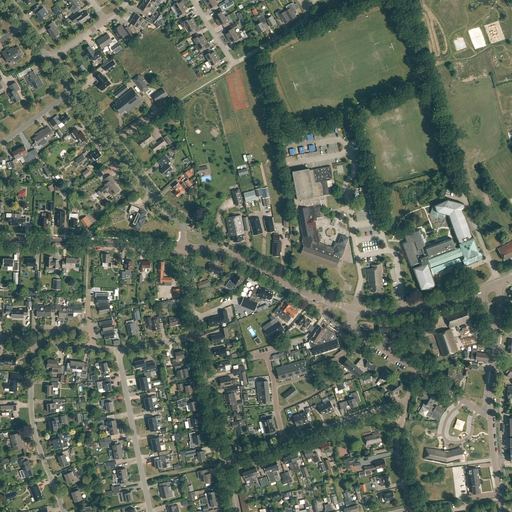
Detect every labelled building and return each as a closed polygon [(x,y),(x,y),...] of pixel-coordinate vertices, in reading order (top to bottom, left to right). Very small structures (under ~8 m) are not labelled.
[(72,7),(69,9),(71,12),(72,11),(74,13),(80,9),(78,7),(81,4),(78,0),(77,0),(71,5),(72,7)] [(142,4),(155,12),(156,10),(152,7),(153,4),(146,0),(145,0),(145,1),(144,0),(142,4)] [(175,0),(171,2),(176,10),(185,5),(182,1),(179,3),(177,0),(175,0)] [(214,0),(206,5),(209,9),(218,4),(216,2),(219,0),(214,0)] [(285,11),(290,20),(296,17),(293,11),(295,9),(292,3),(286,7),(288,10),(285,11)] [(149,11),(153,14),(155,12),(142,4),(140,7),(141,8),(140,9),(147,14),(149,11)] [(176,10),(181,18),(186,15),(184,11),(187,9),(185,5),(176,10)] [(52,8),(58,15),(61,13),(55,6),(52,8)] [(37,17),(36,18),(39,23),(45,19),(44,17),(49,14),(43,7),(40,10),(37,7),(32,11),(37,17)] [(217,22),(225,17),(221,9),(215,12),(217,16),(214,18),(217,22)] [(281,18),(284,23),(290,20),(285,11),(282,13),(281,10),(275,13),(278,19),(281,18)] [(79,20),(81,24),(90,18),(86,11),(80,16),(78,13),(71,18),(75,23),(79,20)] [(263,12),(260,14),(261,16),(264,22),(267,20),(271,27),(276,24),(272,16),(269,18),(267,16),(268,16),(263,12)] [(133,18),(146,26),(147,24),(143,21),(144,19),(137,14),(136,15),(135,15),(133,18)] [(182,20),(179,22),(183,29),(186,27),(195,22),(192,18),(189,20),(187,16),(181,20),(182,20)] [(261,22),(256,25),(258,29),(256,30),(259,34),(266,30),(262,23),(264,22),(261,16),(258,18),(261,22)] [(222,24),(225,28),(230,24),(225,17),(217,22),(219,26),(222,24)] [(140,26),(144,28),(146,26),(133,18),(131,21),(132,22),(131,23),(138,28),(140,26)] [(48,30),(51,34),(51,35),(53,38),(60,34),(57,30),(55,27),(56,26),(52,22),(47,26),(49,29),(48,30)] [(195,22),(186,27),(191,35),(196,32),(194,28),(197,26),(195,22)] [(225,34),(228,38),(236,33),(234,29),(238,26),(236,23),(226,29),(228,32),(225,34)] [(118,35),(121,39),(126,36),(128,38),(130,37),(133,35),(128,27),(125,30),(121,25),(116,28),(117,28),(114,30),(117,35),(118,35)] [(233,41),(236,44),(243,40),(242,37),(239,31),(236,33),(228,38),(230,43),(233,41)] [(192,37),(196,45),(205,39),(203,35),(199,37),(197,33),(192,37)] [(103,37),(97,41),(102,48),(109,44),(110,46),(112,45),(117,52),(122,49),(118,42),(115,44),(113,42),(108,34),(103,37)] [(196,45),(201,52),(207,49),(204,45),(208,43),(205,39),(196,45)] [(86,52),(82,55),(85,58),(88,56),(90,58),(89,59),(90,60),(93,60),(93,59),(95,58),(96,60),(103,55),(99,49),(94,52),(90,46),(84,50),(86,52)] [(6,50),(2,53),(8,63),(14,60),(15,62),(22,58),(19,54),(22,52),(18,47),(13,50),(12,48),(7,52),(6,50)] [(204,53),(208,61),(217,55),(215,51),(211,53),(209,50),(204,53)] [(208,61),(213,69),(218,65),(216,62),(219,60),(217,55),(208,61)] [(113,60),(103,67),(106,71),(116,64),(113,60)] [(31,86),(33,85),(35,89),(43,84),(40,78),(38,79),(34,71),(25,76),(31,86)] [(98,88),(100,90),(101,90),(102,91),(102,90),(104,91),(105,89),(106,88),(111,84),(106,76),(104,77),(101,73),(95,77),(98,82),(96,84),(99,87),(98,88)] [(149,89),(138,75),(133,79),(144,93),(149,89)] [(9,86),(12,91),(9,93),(14,103),(21,99),(17,91),(20,89),(16,83),(9,86)] [(115,94),(117,97),(128,88),(126,85),(115,94)] [(119,100),(116,102),(117,103),(113,106),(120,114),(125,110),(127,113),(142,101),(133,88),(119,99),(119,100)] [(158,102),(168,96),(165,90),(154,96),(158,102)] [(60,118),(57,115),(49,122),(53,127),(57,124),(58,125),(62,122),(64,124),(64,123),(65,123),(67,122),(67,121),(71,118),(69,116),(68,116),(66,113),(60,118)] [(355,127),(352,128),(352,125),(345,126),(347,136),(349,135),(350,138),(357,136),(355,127)] [(43,129),(37,134),(38,135),(33,139),(36,142),(37,143),(39,141),(43,145),(47,142),(45,139),(53,133),(48,127),(44,130),(43,129)] [(70,133),(75,140),(78,138),(81,142),(78,144),(80,147),(81,147),(85,144),(85,143),(84,141),(86,139),(84,136),(85,136),(82,132),(80,133),(76,128),(70,133)] [(138,141),(143,148),(151,141),(154,145),(151,147),(155,152),(166,143),(163,138),(157,143),(149,132),(138,141)] [(164,138),(170,145),(173,142),(168,135),(164,138)] [(24,146),(19,149),(25,162),(25,161),(26,162),(38,156),(38,155),(35,149),(28,153),(24,146)] [(19,149),(13,152),(16,159),(20,158),(22,163),(25,162),(19,149)] [(91,164),(93,167),(98,163),(96,160),(102,155),(101,154),(101,153),(101,152),(100,152),(98,150),(91,155),(88,157),(92,163),(91,164)] [(82,155),(74,160),(78,165),(85,159),(82,155)] [(169,173),(170,174),(170,172),(174,169),(169,163),(170,161),(165,155),(158,161),(164,167),(160,170),(165,176),(169,173)] [(293,175),(289,176),(290,179),(294,202),(295,209),(298,208),(321,204),(320,199),(322,198),(324,198),(323,195),(326,195),(329,194),(328,187),(326,178),(332,177),(330,166),(309,170),(309,168),(292,171),(293,175)] [(189,170),(183,174),(187,179),(192,175),(189,170)] [(110,175),(105,179),(108,182),(105,185),(106,186),(101,190),(104,194),(109,190),(112,195),(119,190),(113,183),(115,181),(110,175)] [(188,187),(189,187),(190,188),(193,186),(188,180),(185,182),(188,187)] [(179,183),(174,187),(177,191),(175,193),(178,196),(184,191),(186,192),(189,190),(183,182),(180,185),(179,183)] [(262,198),(264,207),(270,205),(268,197),(269,197),(267,186),(259,188),(255,189),(257,197),(261,196),(262,198)] [(237,206),(243,204),(239,189),(233,191),(237,206)] [(243,193),(245,202),(256,199),(254,190),(243,193)] [(353,195),(354,199),(354,200),(374,197),(373,192),(353,195)] [(413,268),(421,290),(432,289),(435,284),(432,275),(446,265),(454,262),(462,260),(464,265),(467,266),(483,258),(481,252),(479,251),(474,239),(475,238),(471,232),(462,210),(465,207),(464,204),(448,199),(432,207),(430,214),(434,216),(444,219),(447,215),(449,215),(458,241),(453,242),(452,239),(451,238),(449,239),(448,238),(430,245),(430,246),(426,247),(425,243),(426,243),(422,233),(421,234),(420,230),(419,230),(404,235),(404,236),(405,241),(402,243),(401,244),(404,251),(403,251),(406,260),(407,260),(411,268),(412,269),(413,268)] [(321,204),(298,208),(304,236),(302,239),(302,241),(302,244),(304,246),(301,254),(337,267),(339,260),(340,258),(340,256),(342,256),(349,238),(341,235),(338,243),(335,242),(333,247),(331,246),(330,247),(323,244),(323,245),(320,244),(320,243),(319,243),(320,240),(318,230),(317,230),(315,221),(317,221),(317,220),(317,218),(321,217),(319,208),(322,207),(321,204)] [(129,212),(135,214),(135,213),(137,214),(133,223),(132,227),(133,228),(134,229),(135,229),(136,229),(138,230),(139,226),(141,227),(146,216),(144,216),(146,212),(132,205),(129,212)] [(65,220),(65,212),(57,211),(57,219),(58,219),(57,227),(58,227),(59,227),(60,227),(61,227),(64,227),(64,220),(65,220)] [(12,226),(16,226),(16,213),(7,213),(6,222),(11,222),(11,223),(11,226),(12,226)] [(16,213),(16,226),(17,226),(17,225),(26,225),(26,219),(21,218),(21,214),(16,213)] [(41,226),(42,227),(44,227),(44,226),(48,226),(48,218),(51,218),(51,214),(42,213),(42,217),(41,217),(41,226)] [(74,228),(76,228),(77,227),(77,228),(78,219),(77,219),(78,214),(70,214),(69,219),(71,219),(71,227),(74,227),(74,228)] [(230,241),(233,240),(234,242),(244,240),(243,236),(244,236),(243,231),(244,231),(240,215),(226,218),(230,241)] [(85,217),(81,220),(83,222),(83,221),(87,227),(91,224),(88,219),(86,219),(85,217)] [(249,220),(253,235),(263,233),(259,217),(249,220)] [(264,219),(266,226),(267,232),(274,231),(272,218),(264,219)] [(278,236),(274,236),(274,242),(273,255),(279,256),(280,252),(281,252),(281,242),(277,242),(278,236)] [(511,241),(498,249),(504,260),(510,257),(511,260),(511,241)] [(103,266),(107,267),(108,262),(110,263),(110,258),(109,258),(110,254),(106,254),(106,253),(104,253),(104,254),(102,254),(102,258),(103,258),(103,262),(103,266)] [(46,270),(52,270),(52,269),(55,270),(55,268),(58,268),(58,262),(58,261),(52,260),(52,257),(51,257),(51,256),(49,256),(48,257),(47,257),(46,266),(47,266),(46,270)] [(63,268),(68,268),(68,266),(79,267),(80,259),(75,259),(75,258),(67,258),(67,261),(63,261),(63,268)] [(14,266),(16,266),(15,270),(19,271),(19,262),(16,262),(14,262),(14,259),(4,259),(3,266),(14,266)] [(27,259),(27,265),(33,266),(33,270),(37,271),(37,265),(35,265),(36,259),(27,259)] [(125,267),(125,270),(126,270),(126,272),(124,272),(124,277),(126,277),(126,275),(131,275),(132,270),(132,261),(131,261),(129,261),(126,261),(126,264),(125,264),(125,267)] [(141,267),(140,271),(144,271),(144,267),(150,268),(150,262),(142,261),(142,267),(141,267)] [(164,282),(171,282),(171,278),(163,278),(163,270),(164,270),(164,262),(158,262),(158,266),(158,270),(159,270),(159,277),(158,277),(158,282),(164,282)] [(207,271),(221,276),(223,269),(215,266),(215,265),(210,263),(207,271)] [(372,289),(372,292),(381,291),(381,287),(382,287),(382,283),(381,264),(371,265),(372,268),(367,269),(369,290),(372,289)] [(229,280),(226,284),(225,286),(230,289),(232,286),(235,288),(237,285),(239,286),(243,279),(237,275),(233,282),(229,280)] [(209,279),(197,284),(199,289),(211,284),(209,279)] [(243,298),(241,305),(255,311),(255,310),(256,308),(260,298),(261,299),(261,298),(265,300),(266,299),(271,300),(274,292),(268,290),(268,289),(261,286),(259,290),(254,288),(249,301),(243,298)] [(98,296),(98,302),(107,303),(109,302),(110,302),(110,300),(108,300),(108,297),(109,297),(109,293),(96,293),(96,296),(98,296)] [(276,310),(273,313),(286,324),(292,317),(293,318),(298,312),(291,307),(291,306),(287,303),(288,302),(285,300),(282,302),(278,306),(279,306),(276,310)] [(99,305),(100,313),(111,311),(111,309),(109,309),(108,306),(110,305),(109,302),(107,303),(98,302),(96,302),(96,305),(99,305)] [(41,316),(44,316),(44,307),(38,306),(38,304),(33,304),(33,311),(37,311),(36,317),(41,317),(41,316)] [(51,312),(55,312),(55,305),(50,305),(50,307),(44,307),(44,316),(51,316),(51,312)] [(59,316),(66,317),(66,308),(61,307),(61,305),(55,305),(55,312),(59,312),(59,316)] [(66,317),(73,317),(73,316),(75,316),(77,314),(77,313),(81,313),(81,305),(78,305),(78,306),(72,306),(72,308),(71,308),(71,306),(66,306),(66,308),(66,317)] [(6,314),(12,314),(12,317),(24,318),(24,315),(28,315),(28,309),(23,308),(23,310),(12,309),(12,308),(6,308),(6,314)] [(132,310),(134,321),(140,320),(138,308),(134,309),(134,310),(132,310)] [(445,315),(450,328),(470,321),(467,309),(460,312),(460,310),(445,315)] [(212,319),(208,319),(209,322),(208,323),(209,325),(210,327),(216,326),(216,327),(219,325),(221,325),(221,323),(228,322),(226,310),(220,312),(221,316),(214,317),(212,318),(212,319)] [(303,326),(307,329),(309,325),(312,321),(308,318),(304,316),(302,319),(300,321),(298,324),(302,327),(303,326)] [(152,329),(152,331),(159,329),(158,322),(159,322),(158,319),(151,320),(151,317),(145,318),(147,326),(148,326),(148,329),(150,330),(152,329)] [(173,318),(173,317),(169,318),(170,326),(181,324),(180,317),(173,318)] [(103,325),(104,331),(114,329),(115,329),(115,326),(112,327),(112,323),(113,323),(112,320),(99,322),(100,326),(103,325)] [(279,321),(265,330),(270,338),(284,330),(279,321)] [(136,329),(135,323),(127,324),(129,336),(136,335),(135,329),(136,329)] [(388,334),(388,339),(391,339),(391,333),(394,333),(394,323),(376,323),(375,334),(388,334)] [(312,347),(315,357),(315,355),(339,347),(340,349),(337,339),(336,339),(335,336),(336,335),(333,333),(333,332),(327,328),(327,326),(325,325),(324,326),(323,328),(320,326),(318,330),(317,329),(308,343),(310,348),(312,347)] [(211,336),(213,343),(220,341),(220,339),(228,337),(226,328),(221,329),(222,335),(219,335),(219,334),(211,336)] [(104,334),(105,340),(115,338),(114,332),(115,332),(114,329),(104,331),(101,331),(102,334),(104,334)] [(435,334),(443,356),(458,351),(450,329),(435,334)] [(214,349),(215,356),(220,355),(220,357),(227,356),(226,348),(222,349),(221,348),(214,349)] [(476,360),(487,361),(488,354),(477,352),(477,349),(472,348),(471,359),(476,360)] [(184,357),(183,351),(175,353),(176,358),(171,360),(173,365),(180,364),(178,359),(184,357)] [(0,365),(4,366),(4,364),(16,365),(16,357),(5,356),(4,359),(0,358),(0,365)] [(144,359),(135,362),(136,368),(143,366),(144,370),(156,368),(155,362),(145,364),(144,359)] [(343,364),(358,377),(362,372),(363,373),(367,368),(374,371),(377,366),(367,361),(366,364),(360,359),(355,365),(348,359),(343,364)] [(52,372),(60,373),(61,365),(57,365),(57,361),(48,360),(48,366),(48,368),(53,368),(52,372)] [(72,368),(77,369),(78,361),(71,361),(71,363),(68,363),(67,363),(67,367),(66,372),(72,373),(72,368)] [(78,361),(77,369),(82,369),(81,374),(81,377),(86,377),(87,374),(87,369),(84,369),(85,362),(78,361)] [(217,364),(218,370),(225,369),(225,370),(230,369),(229,366),(231,366),(230,361),(220,363),(220,364),(217,364)] [(306,371),(303,361),(296,363),(299,373),(306,371)] [(96,363),(96,367),(101,366),(102,371),(108,370),(107,362),(101,363),(101,362),(96,363)] [(299,373),(296,363),(290,365),(293,375),(299,373)] [(177,375),(178,378),(183,377),(189,376),(187,368),(182,369),(181,365),(175,367),(176,375),(177,375)] [(293,375),(290,365),(283,367),(286,377),(293,375)] [(286,377),(283,367),(276,369),(279,379),(286,377)] [(487,368),(478,369),(479,376),(482,376),(481,374),(487,373),(487,376),(488,376),(487,368)] [(387,376),(390,373),(385,369),(379,377),(384,381),(388,376),(387,376)] [(452,382),(460,386),(461,383),(461,382),(462,380),(463,380),(464,377),(457,373),(457,374),(448,369),(445,376),(452,380),(452,382)] [(139,378),(140,385),(152,382),(152,381),(148,382),(147,378),(151,377),(150,372),(144,373),(145,377),(139,378)] [(8,379),(10,379),(10,384),(5,384),(5,390),(10,391),(17,391),(18,380),(14,379),(14,376),(15,374),(8,373),(8,376),(8,379)] [(363,377),(365,383),(372,381),(370,375),(363,377)] [(230,377),(220,379),(221,386),(236,383),(235,379),(231,380),(230,377)] [(393,385),(388,389),(392,395),(398,391),(403,386),(399,381),(398,381),(396,379),(391,383),(393,385)] [(99,389),(105,388),(106,391),(112,390),(111,383),(106,384),(105,381),(97,382),(99,389)] [(257,382),(258,389),(268,388),(267,381),(257,382)] [(47,385),(46,394),(52,394),(53,387),(58,388),(58,382),(51,382),(51,385),(47,385)] [(140,385),(142,391),(149,389),(148,384),(153,383),(152,382),(140,385)] [(187,383),(182,384),(183,389),(185,388),(187,394),(193,393),(191,385),(188,385),(187,383)] [(290,400),(300,392),(297,388),(287,396),(290,400)] [(349,401),(340,403),(342,409),(346,408),(346,405),(350,404),(351,407),(357,406),(356,402),(360,401),(357,392),(351,394),(353,399),(349,400),(349,401)] [(424,403),(418,413),(425,417),(427,414),(438,421),(444,410),(441,409),(436,405),(435,407),(434,409),(431,408),(432,406),(431,405),(433,401),(435,397),(428,394),(428,395),(425,393),(423,392),(420,397),(425,400),(423,403),(424,403)] [(229,404),(230,410),(238,409),(236,403),(234,393),(232,393),(224,395),(225,398),(227,405),(229,404)] [(144,398),(145,405),(157,402),(157,401),(153,402),(152,398),(156,398),(156,395),(151,396),(152,397),(144,398)] [(269,395),(259,396),(259,403),(270,402),(269,395)] [(102,407),(107,406),(108,412),(114,410),(112,401),(108,402),(108,398),(101,400),(102,407)] [(189,405),(191,411),(196,410),(195,401),(189,403),(188,398),(181,400),(182,406),(189,405)] [(48,412),(54,412),(54,408),(60,408),(59,406),(59,402),(59,400),(59,399),(53,399),(53,403),(47,404),(47,405),(47,408),(48,408),(48,412)] [(329,400),(324,403),(329,413),(334,410),(329,400)] [(145,405),(147,411),(154,409),(153,404),(158,404),(157,402),(145,405)] [(324,403),(318,406),(323,416),(329,413),(324,403)] [(9,406),(1,406),(1,412),(10,412),(10,417),(18,417),(17,408),(18,408),(18,405),(9,405),(9,406)] [(309,422),(305,412),(299,414),(303,424),(309,422)] [(303,424),(299,414),(293,416),(297,426),(303,424)] [(264,427),(274,424),(272,418),(267,420),(265,415),(261,416),(264,427)] [(49,421),(50,430),(58,429),(57,429),(62,428),(61,423),(67,422),(66,416),(64,416),(58,417),(59,420),(49,421)] [(148,419),(150,425),(162,423),(161,422),(157,423),(156,419),(161,418),(160,416),(156,417),(148,419)] [(188,423),(185,424),(186,429),(199,426),(197,418),(192,419),(192,418),(187,419),(188,423)] [(100,430),(106,429),(117,426),(116,420),(108,421),(109,425),(105,426),(103,425),(100,425),(99,427),(100,430)] [(236,422),(232,423),(233,428),(237,427),(238,434),(245,433),(242,420),(236,422)] [(453,425),(454,431),(470,427),(469,422),(453,425)] [(150,425),(151,431),(158,430),(158,425),(162,424),(162,423),(150,425)] [(276,430),(274,424),(264,427),(265,433),(263,433),(264,439),(271,437),(270,432),(276,430)] [(110,430),(110,434),(118,433),(117,426),(106,429),(106,430),(110,430)] [(70,431),(64,433),(58,434),(59,438),(53,440),(55,448),(61,446),(62,448),(68,446),(67,443),(72,442),(70,431)] [(200,434),(195,435),(195,432),(189,433),(190,439),(191,442),(190,442),(191,447),(196,446),(196,444),(202,443),(200,434)] [(372,434),(373,435),(364,437),(366,446),(381,442),(379,432),(372,434)] [(23,448),(20,433),(10,435),(14,450),(23,448)] [(151,439),(153,445),(165,443),(165,442),(160,443),(159,439),(164,438),(163,436),(159,437),(159,438),(151,439)] [(101,444),(101,449),(108,448),(108,446),(113,445),(112,439),(105,440),(105,443),(101,444)] [(329,442),(320,445),(322,451),(328,449),(330,453),(333,451),(331,446),(330,446),(329,442)] [(153,445),(154,452),(162,450),(161,445),(165,444),(165,443),(153,445)] [(108,450),(109,453),(122,451),(121,444),(113,446),(113,449),(108,450)] [(197,454),(198,459),(204,458),(203,449),(197,450),(197,448),(185,450),(186,456),(197,454)] [(304,451),(306,457),(307,460),(313,458),(314,463),(320,461),(317,452),(313,454),(311,448),(304,451)] [(64,463),(65,467),(70,465),(68,461),(67,462),(65,457),(69,455),(67,450),(62,452),(63,455),(58,457),(61,464),(64,463)] [(425,455),(424,459),(428,460),(429,459),(440,461),(439,462),(446,463),(451,462),(451,461),(460,459),(457,450),(446,453),(430,450),(429,456),(425,455)] [(111,456),(112,460),(116,459),(123,457),(122,451),(109,453),(110,456),(111,456)] [(295,470),(296,473),(300,472),(296,460),(299,459),(297,453),(290,456),(295,470)] [(154,461),(156,469),(162,467),(162,468),(167,467),(165,456),(160,457),(160,459),(154,461)] [(292,471),(295,470),(290,456),(283,458),(285,464),(289,463),(292,471)] [(30,468),(31,468),(28,460),(25,461),(24,458),(18,460),(21,468),(22,467),(23,470),(20,471),(22,478),(26,477),(33,475),(30,468)] [(378,461),(374,462),(375,465),(364,467),(365,471),(376,469),(386,466),(384,460),(379,461),(378,461)] [(270,463),(274,477),(278,475),(277,471),(280,470),(276,461),(270,463)] [(267,474),(270,483),(276,481),(274,477),(270,463),(263,465),(266,474),(267,474)] [(77,475),(76,475),(75,473),(76,472),(74,467),(68,470),(69,473),(65,475),(68,483),(74,481),(74,482),(79,480),(77,475)] [(112,474),(113,478),(127,475),(126,468),(117,470),(118,473),(112,474)] [(249,470),(254,484),(257,483),(255,478),(256,478),(255,475),(258,474),(256,468),(249,470)] [(469,475),(466,475),(468,487),(472,487),(473,494),(480,493),(477,468),(469,469),(469,475)] [(249,480),(251,485),(254,484),(249,470),(242,473),(244,478),(247,477),(248,481),(249,480)] [(210,473),(205,474),(204,471),(199,473),(200,478),(204,477),(205,483),(212,482),(210,473)] [(127,475),(113,478),(114,481),(116,481),(117,485),(121,484),(121,483),(128,481),(127,475)] [(378,476),(372,477),(374,483),(377,482),(376,480),(380,479),(381,486),(390,484),(388,475),(384,476),(383,475),(378,476)] [(164,486),(160,487),(162,498),(169,497),(170,497),(173,496),(171,486),(170,486),(169,482),(164,483),(164,486)] [(38,485),(30,488),(35,501),(42,498),(40,492),(40,491),(38,485)] [(77,491),(71,493),(75,502),(82,499),(80,492),(84,491),(82,486),(76,488),(77,491)] [(131,492),(126,493),(126,491),(121,492),(122,499),(123,502),(126,502),(133,500),(131,492)] [(202,501),(216,498),(214,491),(208,493),(209,496),(201,498),(202,501)] [(394,499),(393,492),(384,494),(384,493),(379,494),(380,498),(385,497),(386,502),(390,500),(394,499)] [(327,504),(329,511),(336,511),(334,511),(333,508),(332,509),(331,504),(330,504),(330,501),(329,497),(327,498),(328,502),(328,504),(327,504)] [(210,503),(211,507),(217,505),(216,498),(202,501),(202,505),(210,503)] [(351,498),(348,499),(351,511),(353,511),(359,510),(357,504),(356,501),(352,503),(351,498)]
